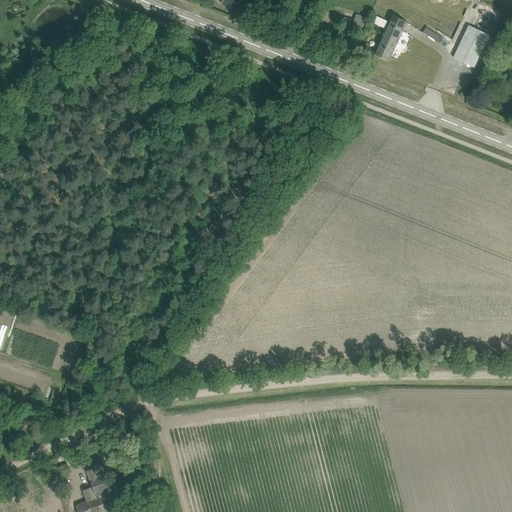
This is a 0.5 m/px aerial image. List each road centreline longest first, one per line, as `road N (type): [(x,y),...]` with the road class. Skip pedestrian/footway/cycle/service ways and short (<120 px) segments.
road 1 (track): [(511,375),(344,378),(135,404),(0,472)]
road 2 (secondary): [(511,149),(139,0)]
